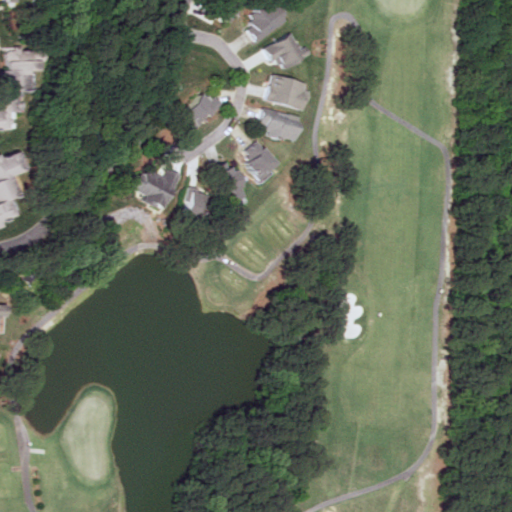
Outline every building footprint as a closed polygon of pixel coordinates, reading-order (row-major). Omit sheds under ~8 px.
[(220,24),(228,6),(215,0),(195,0),(190,10),(220,24)] [(269,3),(261,8),(256,1),(240,11),(244,18),(236,23),(247,41),(280,21),(269,3)] [(273,69),(295,58),(282,30),(250,46),(258,61),(267,57),(273,69)] [(0,129),(8,129),(7,111),(16,110),(15,90),(26,89),(25,69),(37,69),(36,49),(17,49),(17,45),(1,46),(2,69),(0,69),(0,129)] [(296,81),(260,73),(254,100),(296,110),(301,91),(294,89),(296,81)] [(212,103),(205,96),(198,102),(188,90),(165,111),(182,130),(212,103)] [(294,115),(252,106),(248,125),(260,127),(258,134),(288,141),(294,115)] [(252,179),(267,159),(246,142),(230,163),(252,179)] [(23,169),(16,149),(0,154),(0,224),(4,223),(2,220),(17,214),(11,197),(19,194),(11,174),(23,169)] [(209,201),(233,196),(231,186),(237,184),(234,168),(223,170),(221,160),(202,164),(209,201)] [(152,175),(134,166),(126,182),(128,183),(124,191),(131,194),(128,198),(154,211),(171,174),(156,167),(152,175)] [(9,316),(9,302),(0,301),(0,330),(1,331),(1,316),(9,316)]
